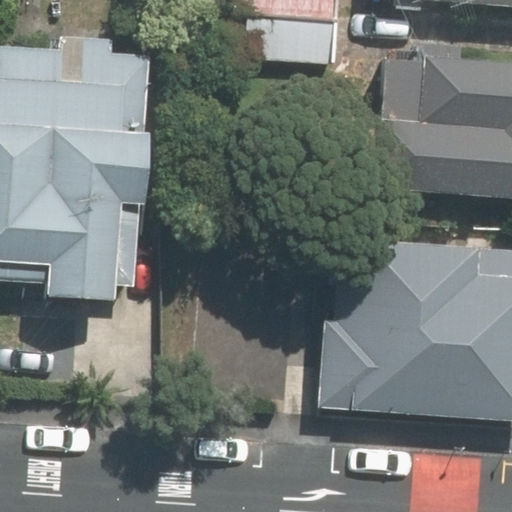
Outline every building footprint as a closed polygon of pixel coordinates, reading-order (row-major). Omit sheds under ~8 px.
[(329,71),(331,0),(222,0),(221,27),(238,28),(236,67),(329,71)] [(511,0),(361,0),(360,19),(511,31),(511,0)] [(39,46),(0,43),(0,274),(33,277),(32,292),(96,296),(97,281),(118,282),(132,52),(96,50),(97,35),(39,32),(39,46)] [(355,204),(511,215),(511,79),(446,75),(447,59),(400,56),(399,72),(365,69),(360,136),(346,135),(343,182),(356,183),(355,204)] [(306,425),(511,437),(511,294),(507,294),(509,267),(267,252),(265,286),(322,290),(319,334),(311,334),(306,425)]
